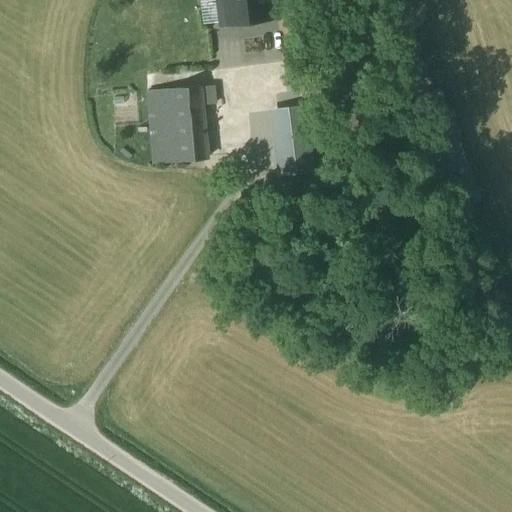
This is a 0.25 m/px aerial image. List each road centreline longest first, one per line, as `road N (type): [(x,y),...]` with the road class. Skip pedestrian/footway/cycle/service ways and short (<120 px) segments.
road 1 (unclassified): [(0,381),(194,511)]
road 2 (unknown): [(253,105),(405,59)]
